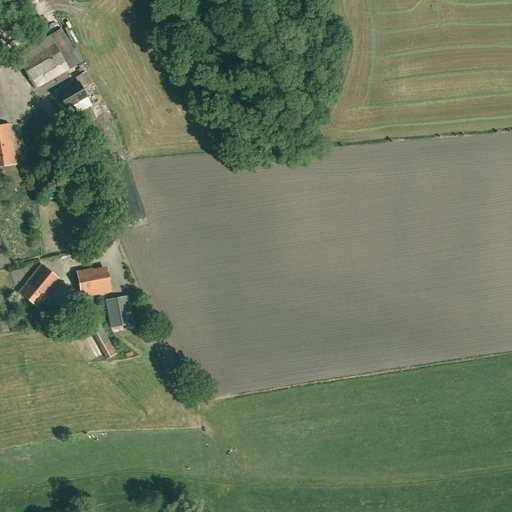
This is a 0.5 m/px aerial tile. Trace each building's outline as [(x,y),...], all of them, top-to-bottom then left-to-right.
[(61,28),(49,35),(69,69),(82,61),(75,47),(73,48),(61,28)] [(49,36),(15,56),(34,88),(68,68),(49,36)] [(74,76),(77,82),(58,93),(59,94),(58,95),(61,102),(63,101),(66,107),(86,95),(82,88),(88,85),(81,72),(74,76)] [(0,166),(16,164),(10,123),(0,124),(0,166)] [(79,132),(86,141),(96,135),(88,125),(79,132)] [(21,169),(28,190),(42,185),(35,164),(21,169)] [(45,298),(60,280),(41,264),(26,283),(19,292),(37,307),(44,298),(45,298)] [(107,271),(78,277),(81,297),(111,292),(107,271)] [(129,295),(128,296),(105,300),(110,327),(134,323),(129,295)] [(116,353),(87,300),(77,306),(106,359),(116,353)]
